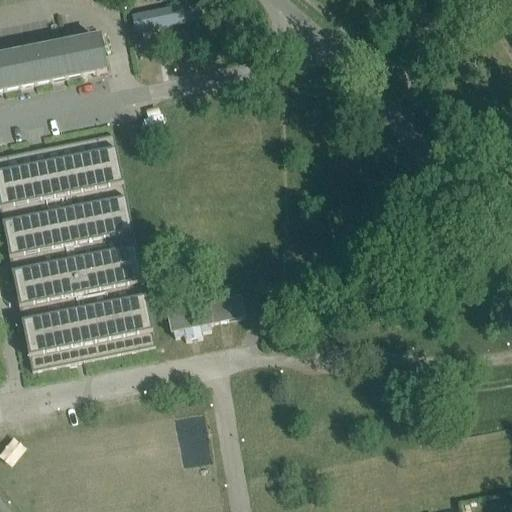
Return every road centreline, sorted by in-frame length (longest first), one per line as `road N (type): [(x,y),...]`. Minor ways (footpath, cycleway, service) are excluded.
road 1 (residential): [(0,122),(266,70),(327,50)]
road 2 (unclassified): [(511,260),(327,50)]
road 3 (residential): [(216,362),(0,409)]
road 4 (residential): [(239,511),(216,362)]
